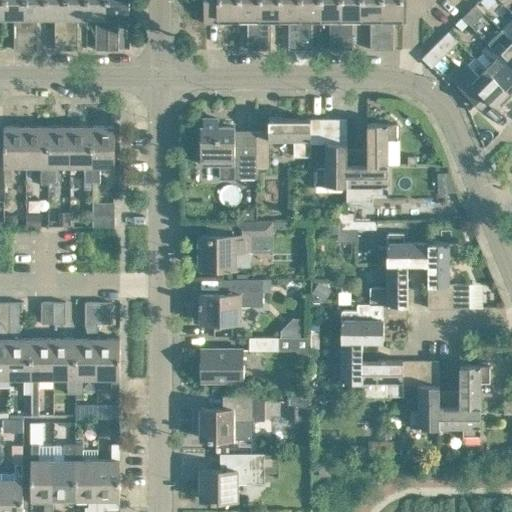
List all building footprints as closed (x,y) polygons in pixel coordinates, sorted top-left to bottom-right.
[(25,50),(25,0),(5,0),(5,18),(14,18),(14,50),(25,50)] [(46,18),(45,0),(25,0),(25,50),(37,50),(37,18),(46,18)] [(66,49),(66,0),(45,0),(46,18),(55,18),(55,49),(66,49)] [(87,18),(86,0),(66,0),(66,49),(78,50),(78,18),(87,18)] [(107,49),(107,0),(86,0),(87,18),(96,18),(96,49),(107,49)] [(128,18),(127,0),(107,0),(107,49),(118,49),(119,18),(128,18)] [(239,23),(239,0),(204,0),(205,23),(239,23)] [(259,49),(259,0),(239,0),(239,23),(248,23),(248,49),(259,49)] [(280,22),(279,0),(259,0),(259,49),(271,49),(271,22),(280,22)] [(300,49),(300,0),(279,0),(280,22),(288,22),(289,49),(300,49)] [(320,22),(320,0),(300,0),(300,49),(311,49),(311,22),(320,22)] [(341,49),(340,0),(320,0),(320,22),(329,22),(329,49),(341,49)] [(361,22),(361,0),(340,0),(341,49),(352,49),(353,22),(361,22)] [(382,49),(381,0),(361,0),(361,22),(370,22),(370,49),(382,49)] [(403,22),(402,0),(381,0),(382,49),(393,49),(393,22),(403,22)] [(484,13),(476,4),(462,17),(471,26),(484,13)] [(511,40),(502,30),(488,44),(511,67),(511,40)] [(511,94),(511,67),(488,44),(474,57),(511,94)] [(434,46),(422,58),(432,67),(444,56),(434,46)] [(498,109),(511,94),(474,57),(452,79),(476,103),(484,95),(498,109)] [(256,178),(256,168),(256,130),(235,130),(235,126),(218,126),(218,118),(203,118),(203,126),(200,126),(201,162),(220,162),(220,178),(256,178)] [(311,145),(311,118),(268,118),(269,130),(256,130),(256,168),(270,168),(270,138),(294,138),(294,158),(311,158),(311,145)] [(323,145),(323,118),(311,118),(311,145),(323,145)] [(335,145),(335,118),(323,118),(323,145),(326,145),(335,145)] [(347,145),(347,119),(335,118),(335,145),(347,145)] [(367,123),(367,163),(367,164),(388,164),(388,140),(397,140),(397,123),(367,123)] [(26,165),(27,126),(4,126),(4,181),(12,181),(12,165),(26,165)] [(48,181),(49,126),(27,126),(26,165),(41,165),(41,181),(48,181)] [(71,165),(71,126),(49,126),(48,181),(56,181),(56,165),(71,165)] [(93,181),(94,126),(71,126),(71,165),(86,165),(85,181),(93,181)] [(120,165),(120,126),(94,126),(93,181),(93,215),(115,215),(115,202),(100,202),(100,165),(120,165)] [(347,145),(335,145),(326,145),(326,169),(315,169),(315,186),(347,186),(347,163),(347,145)] [(388,195),(388,164),(367,164),(367,163),(347,163),(347,186),(360,186),(360,190),(369,195),(371,195),(388,195)] [(366,199),(366,207),(390,208),(391,200),(366,199)] [(346,220),(346,212),(338,212),(338,220),(346,220)] [(354,212),(346,212),(346,220),(350,220),(354,220),(354,212)] [(40,214),(26,214),(26,226),(40,226),(40,214)] [(115,226),(115,215),(93,215),(93,226),(115,226)] [(358,228),(358,220),(354,220),(350,220),(350,228),(358,228)] [(366,221),(358,220),(358,228),(366,229),(366,221)] [(273,221),(235,221),(235,235),(200,235),(200,266),(234,266),(250,266),(250,236),(273,236),(273,221)] [(428,263),(428,242),(404,242),(404,233),(387,233),(387,263),(408,263),(428,263)] [(449,283),(449,273),(449,258),(458,259),(458,242),(428,242),(428,263),(428,283),(440,283),(449,283)] [(408,304),(408,279),(408,263),(387,263),(387,287),(370,287),(370,304),(383,304),(408,304)] [(230,292),(200,292),(201,321),(240,321),(240,305),(263,305),(263,278),(230,278),(230,292)] [(440,308),(440,283),(428,283),(428,308),(440,308)] [(453,283),(449,283),(440,283),(440,308),(453,308),(453,283)] [(469,283),(453,283),(453,308),(469,308),(469,283)] [(0,376),(9,377),(9,301),(0,301),(0,376)] [(32,393),(31,338),(19,338),(19,328),(22,328),(22,301),(9,301),(9,377),(24,377),(24,393),(32,393)] [(53,323),(53,301),(41,301),(41,323),(53,323)] [(66,301),(53,301),(53,323),(66,323),(66,301)] [(97,332),(97,323),(97,301),(85,301),(85,323),(87,332),(97,332)] [(110,301),(97,301),(97,323),(110,323),(110,301)] [(383,328),(383,316),(383,304),(370,304),(360,304),(359,310),(341,309),(341,339),(362,339),(383,339),(383,328)] [(407,316),(408,308),(408,304),(383,304),(383,316),(407,316)] [(407,328),(407,316),(383,316),(383,328),(407,328)] [(407,339),(407,328),(383,328),(383,339),(407,339)] [(278,336),(249,336),(249,349),(278,349),(278,336)] [(53,377),(53,338),(31,338),(32,393),(32,415),(40,414),(39,377),(53,377)] [(75,393),(75,338),(53,338),(53,377),(68,377),(68,393),(75,393)] [(97,377),(97,338),(75,338),(75,393),(84,393),(83,377),(97,377)] [(120,393),(120,338),(97,338),(97,377),(112,377),(112,393),(120,393)] [(362,360),(362,339),(341,339),(341,363),(332,363),(332,380),(361,380),(362,360)] [(243,348),(200,349),(201,381),(243,380),(243,348)] [(403,384),(403,360),(362,360),(361,380),(365,380),(365,395),(403,395),(403,384)] [(415,384),(415,360),(403,360),(403,384),(415,384)] [(427,384),(427,360),(415,360),(415,384),(418,384),(427,384)] [(439,360),(428,360),(427,360),(427,384),(439,384),(439,360)] [(489,364),(459,364),(460,405),(480,405),(480,381),(489,381),(489,364)] [(439,405),(439,391),(439,384),(427,384),(418,384),(418,408),(409,408),(409,425),(439,425),(439,405)] [(265,420),(265,394),(223,395),(223,408),(201,408),(201,437),(209,437),(209,439),(212,439),(212,437),(233,437),(233,420),(265,420)] [(480,435),(480,405),(460,405),(439,405),(439,425),(463,425),(463,435),(480,435)] [(381,457),(381,441),(369,441),(369,447),(360,447),(360,457),(381,457)] [(394,441),(381,441),(381,457),(394,457),(394,441)] [(53,511),(53,498),(53,459),(39,459),(39,443),(31,443),(31,498),(44,498),(44,511),(53,511)] [(75,498),(75,443),(68,443),(68,459),(53,459),(53,498),(75,498)] [(97,511),(97,459),(83,459),(83,443),(75,443),(75,498),(88,498),(88,506),(85,506),(85,511),(97,511)] [(120,507),(120,443),(112,443),(112,459),(97,459),(97,511),(104,511),(105,508),(120,507)] [(264,481),(264,477),(264,451),(226,451),(226,469),(201,469),(201,499),(212,499),(212,500),(217,500),(217,499),(237,499),(237,481),(264,481)] [(22,511),(23,453),(15,453),(15,473),(1,473),(1,479),(0,511),(22,511)] [(330,475),(330,467),(330,464),(319,465),(319,475),(330,475)]
